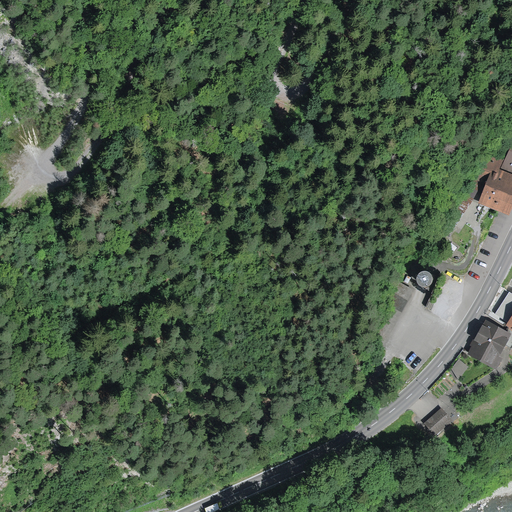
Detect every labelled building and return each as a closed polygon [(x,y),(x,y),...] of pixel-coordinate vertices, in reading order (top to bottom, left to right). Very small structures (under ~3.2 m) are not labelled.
[(511,146),(505,162),(500,172),(511,177),(511,146)] [(511,177),(500,172),(505,162),(488,154),(478,179),(481,181),(487,183),(477,206),(509,219),(511,211),(511,177)] [(478,179),(476,178),(443,229),(446,231),(450,233),(472,199),(481,181),(478,179)] [(432,279),(432,276),(432,274),(431,272),(429,270),(427,269),(424,268),(422,269),(420,270),(418,272),(417,274),(416,276),(417,279),(418,281),(420,283),(422,284),(424,284),(427,284),(429,283),(431,281),(432,279)] [(383,349),(413,291),(398,283),(394,281),(364,339),(372,343),(383,349)] [(511,306),(511,293),(507,290),(500,299),(511,306)] [(481,323),(469,345),(471,346),(467,353),(496,369),(503,357),(499,355),(505,345),(509,347),(511,342),(511,329),(509,328),(508,331),(486,319),(483,324),(481,323)] [(451,370),(458,380),(468,366),(458,359),(451,370)] [(435,436),(453,420),(441,407),(423,423),(435,436)]
